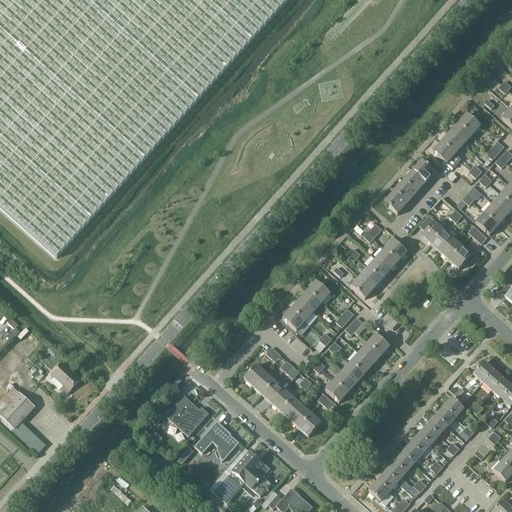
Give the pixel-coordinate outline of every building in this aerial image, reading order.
[(0,0),(0,209),(55,259),(287,0),(0,0)] [(508,93),(511,89),(504,82),(500,86),(508,93)] [(508,93),(500,86),(497,90),(504,96),(508,93)] [(491,111),(494,107),(487,101),(484,105),(491,111)] [(511,130),(511,113),(509,111),(501,120),(511,130)] [(466,116),(457,125),(471,138),(480,128),(466,116)] [(471,138),(457,125),(449,134),(463,147),(471,138)] [(463,147),(449,134),(441,144),(455,156),(463,147)] [(503,149),(497,143),(488,153),(495,159),(503,149)] [(455,156),(441,144),(432,153),(446,166),(455,156)] [(504,167),(511,157),(511,156),(506,151),(497,161),(504,167)] [(495,159),(488,153),(485,156),(492,162),(495,159)] [(504,167),(497,161),(494,164),(501,170),(504,167)] [(433,172),(423,163),(413,174),(423,183),(433,172)] [(471,170),(478,177),(482,173),(474,167),(471,170)] [(471,170),(468,174),(475,180),(478,177),(471,170)] [(423,183),(413,174),(404,184),(414,193),(423,183)] [(494,188),(490,184),(491,182),(484,176),(478,183),(485,189),(488,186),(492,190),(494,188)] [(414,193),(404,184),(395,195),(404,204),(414,193)] [(511,191),(508,188),(500,198),(511,208),(511,191)] [(475,201),(468,194),(464,198),(472,204),(475,201)] [(404,204),(395,195),(385,206),(395,214),(404,204)] [(472,204),(464,198),(461,202),(468,208),(472,204)] [(511,208),(500,198),(492,207),(506,219),(511,211),(511,208)] [(492,207),(484,216),(497,228),(506,219),(492,207)] [(458,215),(455,211),(448,219),(452,222),(458,215)] [(458,215),(452,222),(456,225),(462,218),(458,215)] [(484,216),(475,226),(489,238),(497,228),(484,216)] [(421,238),(431,247),(443,233),(434,224),(421,238)] [(381,231),(375,226),(366,236),(372,241),(381,231)] [(477,232),(473,228),(467,234),(471,238),(477,232)] [(477,232),(471,238),(481,246),(486,240),(477,232)] [(443,233),(431,247),(440,255),(452,241),(443,233)] [(372,241),(366,236),(363,239),(370,244),(372,241)] [(452,241),(440,255),(449,263),(461,249),(452,241)] [(392,242),(384,252),(398,264),(406,254),(392,242)] [(461,249),(449,263),(458,272),(471,258),(461,249)] [(357,260),(360,257),(353,250),(350,254),(357,260)] [(384,252),(376,261),(389,273),(398,264),(384,252)] [(357,260),(350,254),(346,257),(353,264),(357,260)] [(376,261),(367,270),(381,282),(389,273),(376,261)] [(340,279),(343,275),(336,269),(333,272),(340,279)] [(367,270),(359,279),(373,292),(381,282),(367,270)] [(359,279),(355,284),(352,281),(347,286),(364,301),(373,292),(359,279)] [(316,284),(307,293),(321,306),(330,296),(316,284)] [(321,306),(307,293),(299,302),(313,315),(321,306)] [(313,315),(299,302),(291,312),(305,324),(313,315)] [(353,316),(347,310),(338,321),(344,326),(353,316)] [(305,324),(291,312),(282,321),(296,334),(305,324)] [(363,325),(356,319),(347,329),(354,335),(363,325)] [(344,326),(338,321),(335,324),(342,329),(344,326)] [(354,335),(347,329),(344,332),(351,338),(354,335)] [(324,335),(321,338),(328,345),(331,341),(324,335)] [(375,337),(367,346),(380,359),(389,349),(375,337)] [(321,338),(318,342),(312,348),(319,354),(325,348),(328,345),(321,338)] [(331,347),(338,353),(341,350),(334,343),(331,347)] [(367,346),(358,356),(372,368),(380,359),(367,346)] [(331,347),(328,350),(335,357),(338,353),(331,347)] [(271,349),(267,353),(265,355),(275,364),(281,358),(271,349)] [(264,354),(260,350),(254,356),(259,360),(264,354)] [(358,356),(350,365),(364,377),(372,368),(358,356)] [(283,373),(290,366),(286,362),(280,369),(283,373)] [(325,368),(317,362),(314,365),(322,372),(325,368)] [(473,376),(482,385),(493,373),(484,364),(473,376)] [(67,395),(80,381),(61,365),(51,376),(64,388),(61,390),(67,395)] [(322,372),(314,365),(311,369),(318,375),(322,372)] [(350,365),(342,374),(356,386),(364,377),(350,365)] [(287,376),(293,369),(290,366),(283,373),(287,376)] [(243,381),(253,390),(265,376),(255,367),(243,381)] [(502,381),(493,373),(482,385),(491,393),(502,381)] [(342,374),(334,383),(347,396),(356,386),(342,374)] [(265,376),(253,390),(262,398),(274,384),(265,376)] [(302,389),(308,382),(305,379),(298,386),(302,389)] [(511,389),(502,381),(491,393),(501,401),(511,389)] [(305,392),(312,385),(308,382),(302,389),(305,392)] [(460,389),(462,387),(456,382),(448,392),(453,396),(460,389)] [(334,383),(325,393),(339,405),(347,396),(334,383)] [(274,384),(262,398),(271,406),(283,392),(274,384)] [(0,418),(14,431),(35,409),(12,389),(0,402),(0,418)] [(511,407),(511,389),(501,401),(510,410),(511,407)] [(283,392),(271,406),(280,414),(293,401),(283,392)] [(321,406),(327,399),(323,395),(317,402),(321,406)] [(188,439),(208,416),(201,411),(199,413),(183,399),(173,411),(186,423),(179,431),(188,439)] [(330,414),(331,413),(336,407),(327,399),(321,406),(330,414)] [(451,400),(442,410),(455,421),(463,411),(451,400)] [(293,401),(280,414),(289,423),(302,409),(293,401)] [(472,413),(479,406),(475,403),(469,410),(472,413)] [(476,417),(482,409),(479,406),(472,413),(476,417)] [(302,409),(289,423),(299,431),(311,417),(302,409)] [(455,421),(442,410),(434,419),(446,430),(455,421)] [(162,418),(158,414),(150,422),(155,426),(162,418)] [(311,417),(299,431),(308,439),(320,426),(311,417)] [(446,430),(434,419),(426,428),(438,439),(446,430)] [(487,427),(491,430),(497,423),(494,420),(487,427)] [(199,444),(200,445),(196,450),(202,455),(206,450),(206,451),(212,444),(227,458),(238,445),(227,435),(228,434),(217,424),(199,444)] [(153,433),(154,431),(148,426),(141,433),(150,442),(156,435),(153,433)] [(465,429),(472,436),(476,432),(468,426),(465,429)] [(438,439),(426,428),(418,437),(430,448),(438,439)] [(462,433),(469,439),(472,436),(465,429),(462,433)] [(490,437),(497,444),(501,439),(493,433),(490,437)] [(430,448),(418,437),(409,447),(422,458),(430,448)] [(490,452),(495,446),(497,444),(490,437),(482,445),(490,452)] [(449,448),(456,454),(459,450),(452,444),(449,448)] [(422,458),(409,447),(401,456),(413,467),(422,458)] [(446,451),(453,458),(456,454),(449,448),(446,451)] [(476,452),(473,455),(481,462),(483,459),(476,452)] [(262,480),(269,472),(262,466),(262,467),(248,455),(213,495),(226,507),(245,486),(260,500),(270,488),(262,480)] [(511,457),(509,455),(501,464),(511,473),(511,457)] [(413,467),(401,456),(393,465),(405,476),(413,467)] [(183,470),(192,467),(190,460),(181,463),(183,470)] [(432,466),(439,473),(443,469),(435,463),(432,466)] [(505,485),(511,476),(511,473),(501,464),(493,474),(505,485)] [(405,476),(393,465),(385,474),(397,485),(405,476)] [(429,470),(436,476),(439,473),(432,466),(429,470)] [(397,485),(385,474),(376,483),(389,494),(397,485)] [(416,485),(423,491),(426,487),(419,481),(416,485)] [(389,494),(376,483),(368,493),(380,504),(389,494)] [(413,488),(420,495),(423,491),(416,485),(413,488)] [(289,511),(310,511),(312,510),(291,491),(282,502),(277,498),(267,509),(270,511),(273,511),(275,510),(277,511),(287,511),(288,511),(289,511)] [(423,502),(424,503),(427,506),(433,498),(430,495),(423,502)] [(257,509),(262,503),(258,500),(253,505),(257,509)] [(399,504),(406,510),(410,506),(403,500),(399,504)] [(493,511),(510,511),(511,511),(502,502),(493,511)]
